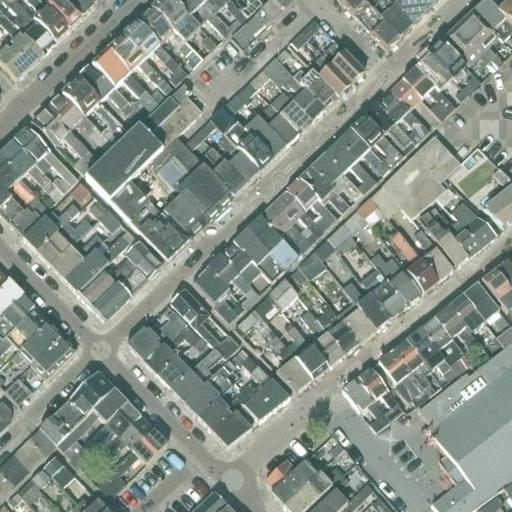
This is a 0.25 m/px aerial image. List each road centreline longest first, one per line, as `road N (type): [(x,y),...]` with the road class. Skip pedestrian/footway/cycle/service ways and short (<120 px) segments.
road 1 (residential): [(104,350),(246,212)]
road 2 (residential): [(0,124),(132,0)]
road 3 (residential): [(104,350),(212,455)]
road 4 (residential): [(0,249),(104,350)]
